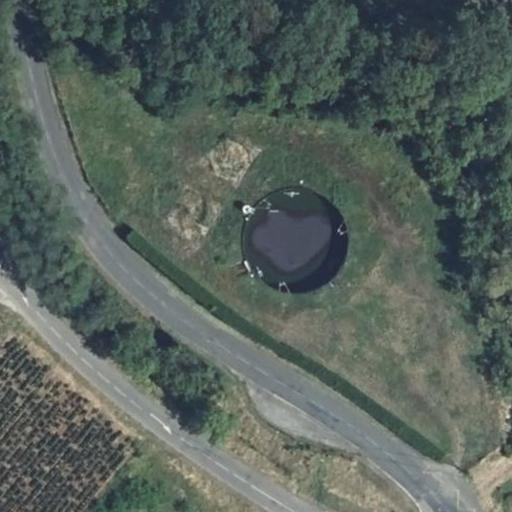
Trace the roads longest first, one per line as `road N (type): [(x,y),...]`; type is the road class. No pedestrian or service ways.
road 1 (tertiary): [(18,0),(51,142),(86,216),(136,280),(404,458),(458,511)]
road 2 (tertiary): [(298,511),(129,400),(35,313),(0,268)]
